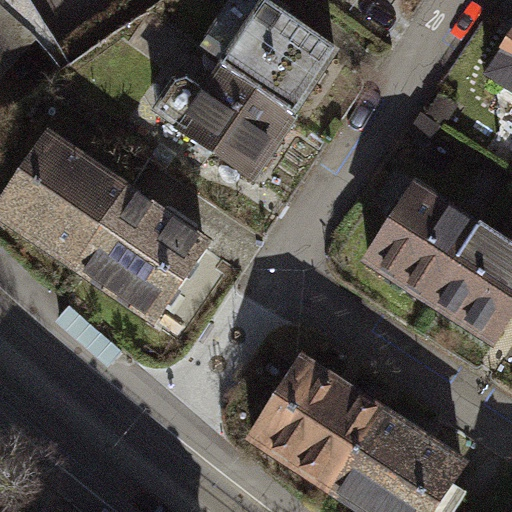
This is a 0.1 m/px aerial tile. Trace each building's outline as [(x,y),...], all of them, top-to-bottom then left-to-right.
[(232,0),(200,48),(220,60),(297,111),(341,47),(272,0),(232,0)] [(511,42),(487,81),(511,96),(511,42)] [(297,111),(220,60),(202,87),(187,77),(173,79),(152,110),(255,181),(302,115),(297,111)] [(137,187),(57,131),(0,211),(0,218),(77,273),(137,187)] [(418,184),(368,263),(430,302),(455,261),(462,251),(480,223),(418,184)] [(214,243),(137,187),(77,273),(154,326),(214,243)] [(430,302),(495,344),(511,316),(511,242),(480,223),(462,251),(455,261),(430,302)] [(308,354),(251,441),(332,493),(389,406),(308,354)] [(332,493),(361,511),(461,511),(474,491),(460,481),(473,461),(389,406),(332,493)]
